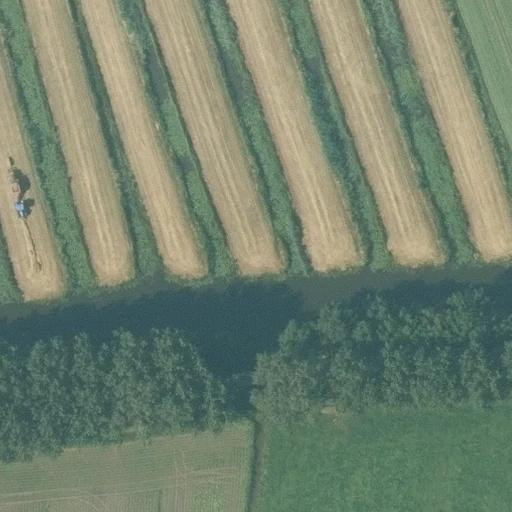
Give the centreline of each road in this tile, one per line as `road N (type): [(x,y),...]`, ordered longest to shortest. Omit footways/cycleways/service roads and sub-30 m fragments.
road 1 (unclassified): [(0,409),(511,369)]
road 2 (track): [(511,433),(329,444),(332,383)]
